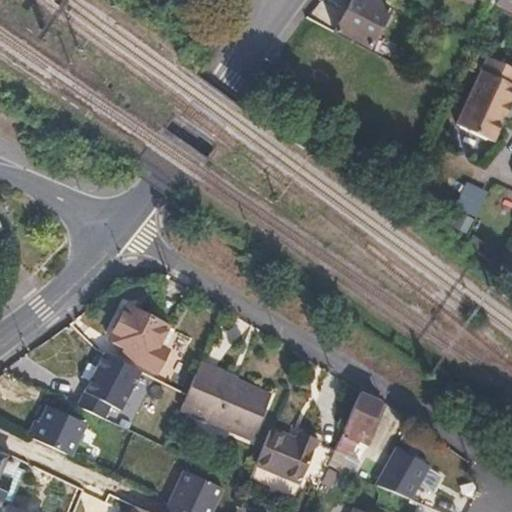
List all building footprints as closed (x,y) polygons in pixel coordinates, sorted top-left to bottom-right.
[(373,42),(389,12),(366,0),(351,0),(339,24),(373,42)] [(511,15),(511,0),(498,0),(495,6),(511,15)] [(435,37),(442,25),(431,19),(425,31),(435,37)] [(501,114),(506,104),(508,105),(511,95),(511,85),(511,82),(511,69),(485,57),(455,125),(492,142),(503,116),(501,114)] [(454,207),(475,216),(486,192),(465,182),(454,207)] [(166,351),(175,333),(132,312),(116,345),(164,369),(171,353),(166,351)] [(103,353),(76,406),(101,417),(108,404),(119,410),(138,372),(103,353)] [(248,437),(267,393),(197,362),(177,408),(248,437)] [(373,427),(369,425),(378,404),(360,392),(342,430),(355,435),(367,441),(373,427)] [(67,455),(82,423),(43,405),(35,423),(31,421),(24,435),(67,455)] [(297,479),(314,440),(295,431),(292,438),(267,427),(253,460),(297,479)] [(107,430),(93,458),(118,470),(132,442),(107,430)] [(347,451),(355,435),(342,430),(335,446),(347,451)] [(353,473),(360,458),(347,451),(335,446),(328,461),(353,473)] [(394,447),(374,483),(409,500),(428,466),(394,447)] [(13,511),(0,506),(0,503),(5,505),(19,475),(9,470),(10,467),(0,462),(0,511),(13,511)] [(331,483),(337,470),(326,466),(320,479),(331,483)] [(207,511),(217,491),(179,474),(163,507),(158,505),(154,511),(207,511)] [(372,511),(353,503),(348,511),(372,511)]
